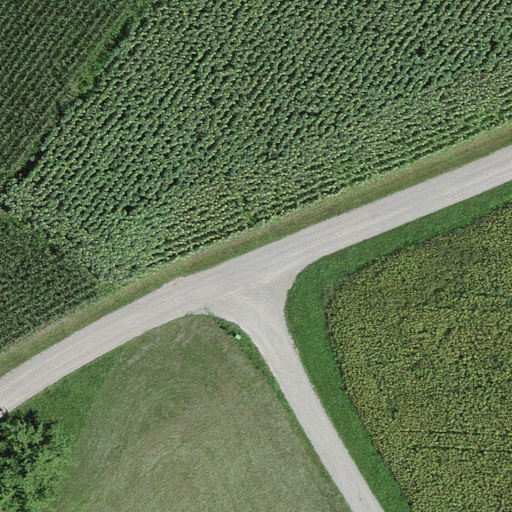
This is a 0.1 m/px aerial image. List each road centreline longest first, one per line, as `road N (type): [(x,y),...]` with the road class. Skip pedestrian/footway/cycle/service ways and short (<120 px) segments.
road 1 (unclassified): [(0,404),(45,371),(234,276),(511,170)]
road 2 (track): [(369,511),(272,360),(234,276)]
